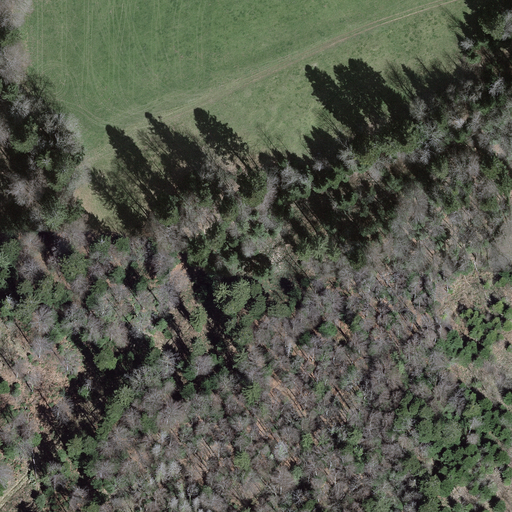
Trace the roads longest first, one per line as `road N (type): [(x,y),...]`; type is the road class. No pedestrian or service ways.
road 1 (track): [(0,200),(289,60),(448,0)]
road 2 (track): [(239,511),(502,254)]
road 3 (track): [(0,503),(125,372)]
